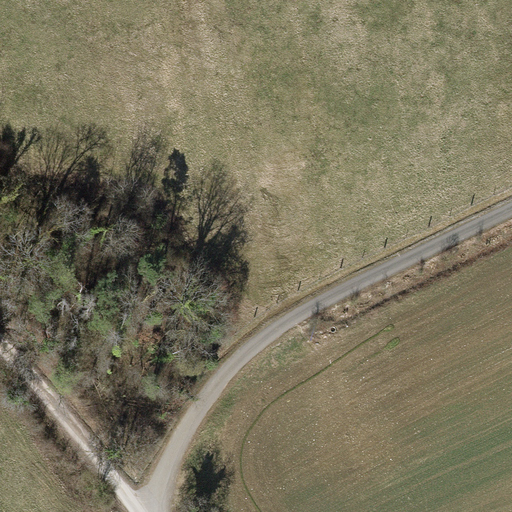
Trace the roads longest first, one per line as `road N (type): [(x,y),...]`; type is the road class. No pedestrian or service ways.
road 1 (residential): [(511,202),(249,342),(188,412),(160,471),(155,511)]
road 2 (track): [(0,336),(145,511)]
